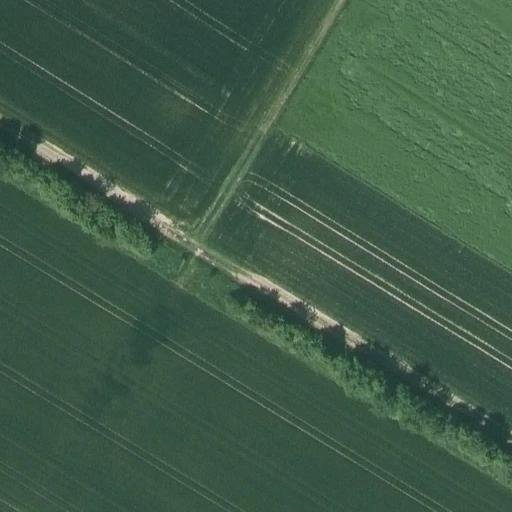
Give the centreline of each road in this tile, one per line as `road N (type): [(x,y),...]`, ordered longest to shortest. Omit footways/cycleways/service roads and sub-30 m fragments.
road 1 (track): [(511,451),(215,272),(0,130)]
road 2 (track): [(206,264),(366,0)]
